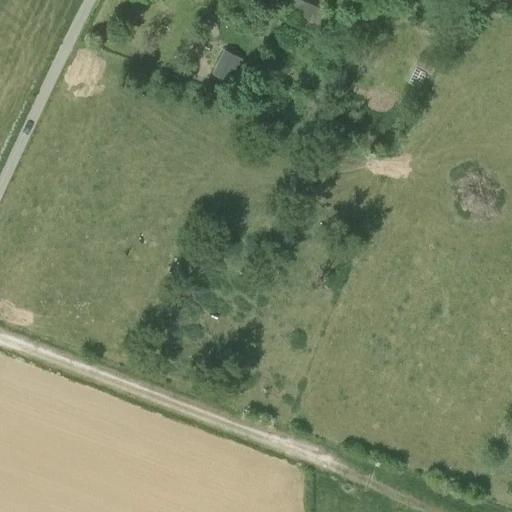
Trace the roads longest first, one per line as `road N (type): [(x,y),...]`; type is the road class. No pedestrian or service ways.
road 1 (track): [(375,479),(0,348)]
road 2 (unclassified): [(0,188),(90,0)]
